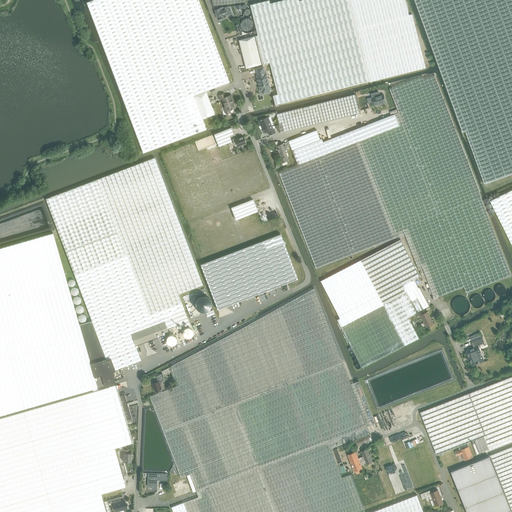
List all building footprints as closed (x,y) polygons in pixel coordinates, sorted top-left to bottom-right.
[(172,141),(194,133),(182,100),(206,91),(230,82),(198,0),(92,0),(86,3),(90,13),(103,46),(117,81),(129,116),(142,152),(172,141)] [(269,0),(251,5),(259,35),(256,36),(263,64),(270,63),(270,66),(277,91),(278,94),(274,95),(276,104),(370,81),(370,82),(426,68),(412,14),(409,15),(406,3),(404,0),(301,0),(299,1),(299,0),(284,0),(270,4),(269,0)] [(511,0),(414,0),(461,127),(463,132),(466,131),(485,184),(511,173),(511,0)] [(223,7),(215,10),(218,20),(227,17),(226,14),(227,14),(228,15),(231,14),(232,13),(231,10),(230,10),(229,9),(230,9),(229,8),(228,7),(225,8),(225,7),(223,8),(223,7)] [(255,26),(255,25),(254,24),(253,22),(252,21),(251,20),(249,20),(248,20),(246,20),(245,20),(244,21),(242,23),(242,24),(241,26),(242,27),(242,29),(242,30),(243,31),(244,32),(245,32),(246,33),(248,33),(249,33),(250,33),(251,32),(253,31),(254,30),(254,29),(255,28),(255,26)] [(246,69),(263,64),(256,36),(239,40),(246,69)] [(258,76),(257,76),(260,91),(263,90),(264,94),(268,93),(268,89),(270,89),(266,74),(265,74),(263,68),(256,69),(258,76)] [(320,139),(292,150),(298,165),(357,142),(360,141),(395,230),(397,236),(398,237),(405,234),(419,270),(423,268),(435,298),(464,287),(466,293),(511,276),(489,218),(478,192),(480,191),(478,187),(469,162),(449,111),(437,78),(435,75),(426,78),(423,79),(422,76),(414,79),(392,88),(390,89),(396,107),(399,113),(381,119),(357,129),(346,133),(323,142),(322,139),(320,139)] [(214,114),(206,91),(182,100),(194,133),(206,128),(202,118),(214,114)] [(372,97),(367,98),(369,104),(374,103),(374,106),(386,102),(384,94),(380,95),(379,91),(371,93),(372,97)] [(230,109),(234,108),(232,102),(231,102),(228,95),(225,97),(223,93),(217,96),(219,99),(221,98),(225,107),(223,108),(226,115),(227,116),(228,116),(230,116),(230,115),(231,114),(231,113),(231,111),(230,109)] [(282,123),(284,132),(360,113),(355,95),(320,103),(277,114),(279,124),(282,123)] [(269,135),(276,132),(274,128),(273,129),(269,117),(259,120),(261,125),(262,125),(265,132),(268,131),(269,135)] [(214,134),(218,146),(230,142),(231,141),(229,135),(233,134),(230,128),(214,134)] [(290,145),(292,150),(320,139),(317,130),(289,141),(285,143),(286,146),(284,146),(283,144),(276,146),(281,159),(280,159),(282,163),(288,161),(287,157),(288,156),(286,150),(288,149),(287,146),(290,145)] [(238,146),(246,143),(243,136),(232,140),(234,144),(237,143),(238,146)] [(298,165),(279,172),(303,235),(316,268),(353,254),(366,248),(377,244),(394,237),(397,236),(395,230),(360,141),(357,142),(298,165)] [(154,158),(46,199),(46,201),(92,320),(106,359),(107,360),(111,358),(115,370),(141,360),(138,351),(136,345),(131,333),(164,320),(167,328),(176,325),(177,329),(190,324),(178,293),(203,284),(158,168),(156,161),(154,158)] [(511,189),(490,201),(511,244),(511,243),(511,189)] [(231,207),(235,217),(236,220),(258,212),(254,202),(253,199),(231,207)] [(0,237),(44,225),(40,209),(0,219),(0,237)] [(0,414),(97,387),(79,324),(53,233),(0,248),(0,414)] [(280,234),(200,264),(217,309),(287,283),(297,279),(280,234)] [(417,312),(423,309),(413,290),(419,287),(415,279),(420,276),(401,239),(321,281),(340,318),(338,319),(363,367),(387,355),(414,341),(419,338),(408,317),(417,313),(417,312)] [(429,306),(419,287),(413,290),(423,309),(429,306)] [(159,393),(150,397),(153,406),(159,422),(173,456),(179,474),(181,478),(187,475),(190,483),(193,492),(194,492),(196,491),(199,497),(183,503),(178,505),(172,508),(173,511),(452,511),(452,510),(448,511),(423,511),(417,495),(383,508),(372,511),(365,511),(353,481),(351,475),(349,475),(342,478),(334,456),(331,448),(370,433),(367,426),(375,423),(359,381),(354,383),(353,383),(351,384),(315,289),(314,288),(246,326),(205,348),(169,367),(170,367),(171,372),(177,386),(163,392),(159,393)] [(196,304),(196,306),(197,308),(199,310),(201,311),(203,311),(206,311),(207,310),(209,309),(210,307),(210,305),(210,302),(209,300),(207,298),(205,297),(202,297),(200,297),(198,299),(196,301),(196,304)] [(427,327),(433,324),(427,312),(421,315),(427,327)] [(92,320),(79,324),(97,387),(97,389),(116,383),(114,379),(113,374),(112,371),(115,370),(111,358),(107,360),(106,359),(92,320)] [(169,332),(167,328),(164,320),(131,333),(136,345),(145,341),(169,332)] [(192,332),(192,330),(192,329),(191,329),(190,328),(190,327),(188,327),(186,327),(185,327),(184,328),(183,329),(182,330),(182,331),(182,332),(182,333),(182,334),(183,335),(184,336),(185,337),(187,337),(188,337),(189,337),(190,336),(191,336),(192,335),(192,334),(192,333),(192,332)] [(176,340),(176,339),(176,338),(175,337),(175,336),(174,335),(173,335),(172,335),(171,335),(170,335),(169,335),(168,336),(167,336),(167,337),(166,338),(166,339),(166,340),(166,341),(167,342),(167,343),(168,343),(168,344),(169,344),(170,345),(171,345),(172,345),(173,344),(174,344),(175,343),(175,342),(176,341),(176,340)] [(467,351),(472,365),(477,363),(479,363),(479,362),(484,361),(478,345),(485,343),(483,338),(472,342),(474,348),(467,351)] [(157,375),(158,378),(159,381),(152,383),(155,392),(165,388),(163,381),(166,379),(163,373),(157,375)] [(470,393),(420,413),(424,422),(437,454),(458,446),(459,449),(460,449),(464,448),(468,446),(467,442),(474,439),(483,436),(488,449),(489,451),(492,450),(511,441),(511,376),(470,393)] [(97,389),(114,448),(133,442),(126,420),(131,418),(124,395),(120,396),(116,383),(97,389)] [(0,416),(0,511),(105,511),(100,492),(125,486),(114,448),(97,389),(58,400),(0,416)] [(391,408),(376,413),(378,420),(383,418),(386,428),(394,425),(390,414),(393,413),(391,408)] [(351,442),(354,447),(372,440),(369,434),(351,442)] [(483,436),(474,439),(479,452),(488,449),(483,436)] [(459,449),(455,451),(457,455),(457,456),(462,454),(464,460),(473,457),(472,456),(468,446),(464,448),(460,449),(459,449)] [(490,456),(489,456),(511,511),(511,446),(489,455),(490,456)] [(346,471),(344,465),(337,449),(333,450),(342,473),(346,471)] [(367,464),(372,462),(367,449),(362,452),(364,456),(358,458),(356,451),(348,454),(356,475),(363,472),(361,465),(367,462),(367,464)] [(131,462),(131,456),(131,453),(127,453),(128,450),(122,450),(122,454),(124,454),(123,461),(131,462)] [(464,467),(451,472),(454,479),(467,511),(511,511),(489,456),(464,467)] [(396,494),(414,487),(405,460),(386,467),(396,494)] [(149,473),(148,486),(149,486),(153,487),(153,489),(157,489),(157,487),(158,480),(162,480),(166,480),(167,474),(161,474),(158,474),(149,473)] [(435,506),(443,503),(438,490),(431,493),(430,490),(421,494),(423,499),(429,497),(430,500),(432,499),(435,506)] [(119,497),(113,499),(116,511),(127,508),(124,500),(120,501),(119,497)]
